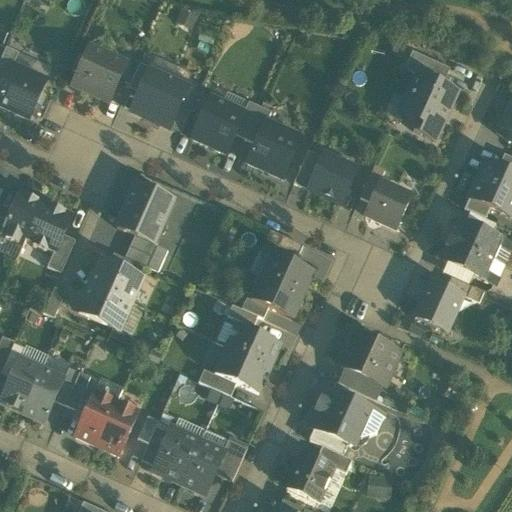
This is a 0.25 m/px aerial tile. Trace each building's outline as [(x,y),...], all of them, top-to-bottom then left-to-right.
[(197,20),(180,13),(175,26),(191,33),(197,20)] [(408,48),(396,44),(391,58),(403,62),(408,48)] [(12,67),(17,55),(5,50),(0,60),(0,86),(3,88),(12,67)] [(72,89),(109,105),(126,67),(89,50),(72,89)] [(50,70),(17,55),(12,67),(27,74),(29,78),(44,85),(50,70)] [(416,78),(441,90),(449,74),(411,57),(403,74),(416,80),(416,78)] [(150,71),(188,88),(193,77),(155,60),(150,71)] [(128,91),(139,96),(150,71),(139,66),(128,91)] [(0,109),(27,121),(44,85),(29,78),(27,74),(12,67),(3,88),(0,93),(0,109)] [(131,115),(169,132),(179,110),(181,104),(186,93),(188,88),(150,71),(139,96),(131,115)] [(412,136),(434,146),(457,97),(441,90),(416,78),(416,80),(405,104),(409,105),(402,120),(416,127),(412,136)] [(190,94),(186,93),(181,104),(184,106),(190,94)] [(243,116),(248,105),(227,96),(222,106),(243,116)] [(409,105),(405,104),(392,98),(382,119),(399,127),(402,120),(409,105)] [(210,101),(191,142),(225,158),(234,139),(244,116),(243,116),(222,106),(210,101)] [(511,104),(500,131),(511,136),(511,104)] [(245,143),(259,110),(248,105),(243,116),(244,116),(234,139),(245,143)] [(169,132),(180,137),(190,115),(179,110),(169,132)] [(259,110),(245,143),(255,148),(265,126),(266,126),(270,115),(259,110)] [(255,148),(247,167),(282,183),(300,142),(266,126),(265,126),(255,148)] [(293,187),(308,194),(322,162),(307,155),(293,187)] [(308,194),(340,209),(356,173),(324,159),(322,162),(308,194)] [(497,171),(511,178),(511,162),(503,159),(497,171)] [(509,221),(511,222),(511,178),(497,171),(488,167),(479,187),(473,191),(468,203),(489,212),(509,221)] [(359,202),(370,207),(379,185),(384,175),(373,170),(359,202)] [(364,220),(395,234),(410,199),(379,185),(370,207),(364,220)] [(134,239),(152,247),(172,204),(135,187),(116,231),(134,239)] [(21,250),(25,243),(41,206),(19,196),(7,224),(0,239),(0,240),(1,241),(21,250)] [(464,214),(484,223),(489,212),(468,203),(464,214)] [(70,219),(41,206),(25,243),(33,246),(32,248),(45,254),(46,252),(53,255),(54,256),(62,238),(70,219)] [(464,227),(492,240),(496,229),(469,216),(464,227)] [(474,279),(489,286),(498,283),(510,255),(507,246),(492,240),(464,227),(458,225),(440,264),(446,267),(474,279)] [(265,245),(297,260),(302,249),(269,234),(265,245)] [(46,270),(60,276),(74,243),(62,238),(54,256),(53,255),(46,270)] [(138,267),(157,276),(167,254),(152,247),(134,239),(124,261),(138,267)] [(1,241),(0,242),(0,255),(16,262),(21,250),(1,241)] [(108,267),(133,278),(138,267),(124,261),(113,256),(108,267)] [(261,283),(270,261),(258,256),(248,277),(261,283)] [(270,261),(261,283),(301,301),(311,279),(270,261)] [(101,264),(89,289),(130,307),(141,282),(133,278),(108,267),(101,264)] [(474,279),(446,267),(441,277),(450,281),(469,290),(474,279)] [(462,300),(478,307),(483,296),(469,290),(450,281),(445,292),(462,300)] [(141,282),(130,307),(142,313),(144,314),(155,289),(141,282)] [(291,323),(301,301),(261,283),(251,305),(267,312),(291,323)] [(414,322),(445,336),(462,300),(445,292),(431,286),(414,322)] [(118,333),(130,307),(89,289),(78,315),(118,333)] [(46,308),(57,313),(65,296),(54,291),(46,308)] [(245,303),(241,313),(257,321),(263,323),(267,312),(251,305),(245,303)] [(142,313),(130,307),(118,333),(130,339),(142,313)] [(42,316),(53,321),(57,313),(46,308),(42,316)] [(252,332),(257,321),(241,313),(231,309),(226,320),(252,332)] [(226,351),(235,332),(223,326),(215,346),(226,351)] [(235,332),(226,351),(270,370),(280,348),(236,329),(235,332)] [(376,388),(384,391),(399,358),(355,338),(340,371),(345,374),(376,388)] [(0,345),(0,375),(13,347),(1,342),(0,345)] [(0,375),(0,376),(10,381),(19,363),(24,352),(13,347),(0,375)] [(19,363),(41,373),(47,358),(25,349),(24,352),(19,363)] [(257,398),(270,370),(226,351),(214,379),(235,388),(257,398)] [(69,368),(47,358),(41,373),(63,382),(68,371),(69,368)] [(19,363),(10,381),(0,404),(0,407),(21,417),(41,373),(19,363)] [(53,404),(64,409),(79,376),(68,371),(63,382),(53,404)] [(63,382),(41,373),(21,417),(43,426),(53,404),(63,382)] [(198,386),(230,401),(235,388),(214,379),(203,374),(198,386)] [(370,402),(376,388),(345,374),(338,388),(370,402)] [(64,409),(75,414),(89,381),(79,376),(64,409)] [(100,382),(94,396),(116,406),(123,392),(100,382)] [(74,440),(96,450),(116,406),(94,396),(74,440)] [(347,449),(349,450),(376,438),(383,421),(329,397),(312,433),(314,434),(347,449)] [(138,416),(116,406),(96,450),(118,460),(138,416)] [(137,442),(148,447),(155,431),(158,425),(147,420),(137,442)] [(178,422),(173,433),(199,445),(204,434),(178,422)] [(168,437),(155,431),(148,447),(140,464),(154,470),(168,437)] [(152,475),(180,488),(199,445),(173,433),(171,432),(168,437),(154,470),(152,475)] [(204,434),(199,445),(222,455),(227,444),(204,434)] [(309,445),(321,451),(342,460),(347,449),(314,434),(309,445)] [(213,477),(231,485),(246,452),(227,444),(222,455),(223,455),(213,477)] [(222,455),(199,445),(180,488),(204,498),(213,477),(223,455),(222,455)] [(352,464),(342,460),(321,451),(315,464),(333,472),(345,478),(352,464)] [(286,492),(318,506),(333,472),(315,464),(301,458),(286,492)] [(366,479),(366,500),(389,500),(389,480),(366,479)] [(278,511),(301,511),(282,503),(278,511)]
